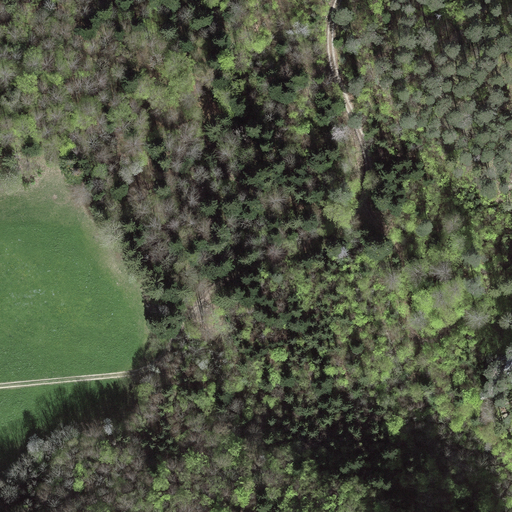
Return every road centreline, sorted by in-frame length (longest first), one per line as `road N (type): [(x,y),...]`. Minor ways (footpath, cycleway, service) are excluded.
road 1 (track): [(0,386),(153,365),(220,285),(294,253),(360,209),(364,145),(329,39),(338,0)]
road 2 (track): [(0,20),(45,46),(168,86),(231,176),(341,222)]
road 3 (track): [(360,209),(391,237),(405,265),(409,325),(418,340),(434,338),(470,310),(511,255)]
